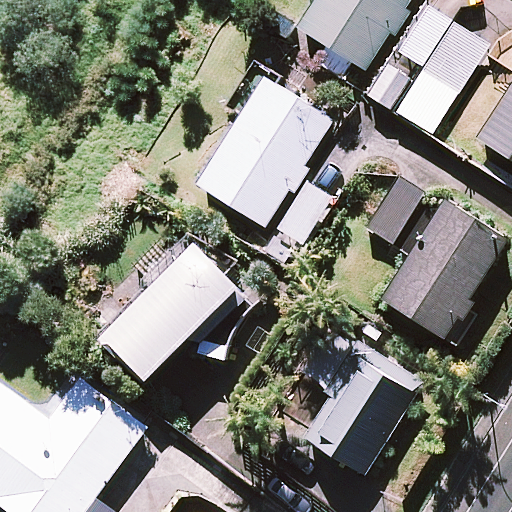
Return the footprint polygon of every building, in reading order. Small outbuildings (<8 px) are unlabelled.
[(414,0),(326,0),(305,34),(368,74),(414,0)] [(491,49),(432,11),(404,56),(430,72),(419,90),(391,72),(374,100),(433,138),(491,49)] [(315,173),(307,168),(335,126),(272,84),(203,189),(266,230),(290,193),(299,199),(315,173)] [(511,162),(511,99),(483,144),(511,162)] [(424,196),(399,182),(371,232),(396,246),(424,196)] [(307,250),(338,204),(313,187),(267,256),(284,267),(299,244),(307,250)] [(481,304),(475,300),(509,246),(449,208),(387,304),(447,342),(458,325),(465,329),(481,304)] [(244,293),(199,248),(106,343),(152,387),(244,293)] [(425,390),(370,353),(311,441),(366,478),(425,390)] [(149,432),(83,384),(54,424),(0,384),(0,505),(9,511),(111,511),(98,502),(149,432)]
